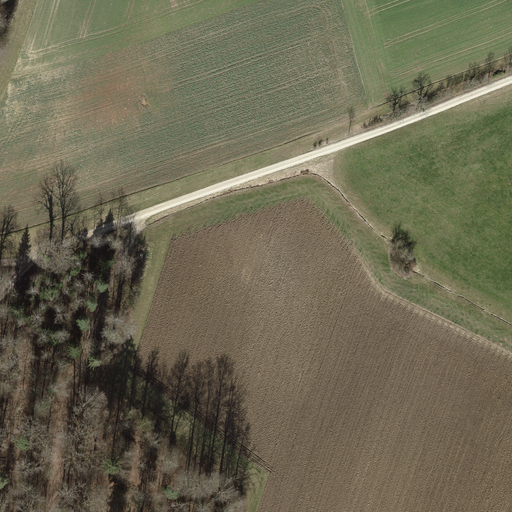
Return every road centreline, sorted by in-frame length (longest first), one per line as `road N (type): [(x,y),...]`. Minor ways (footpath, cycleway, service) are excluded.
road 1 (track): [(0,298),(32,258),(511,79)]
road 2 (track): [(145,213),(103,297),(62,417),(54,511)]
